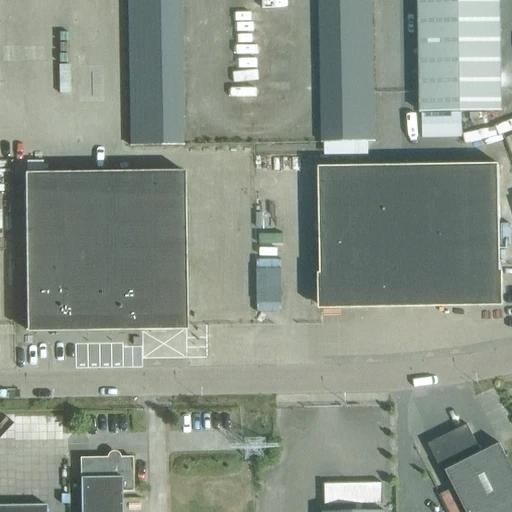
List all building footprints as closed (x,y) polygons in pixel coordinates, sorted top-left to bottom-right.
[(127,0),(130,146),(182,145),(179,0),(127,0)] [(319,0),(322,142),(375,141),(372,0),(319,0)] [(502,111),(500,0),(418,0),(421,112),(460,111),(502,111)] [(460,111),(421,112),(421,138),(460,137),(460,111)] [(501,304),(499,164),(319,167),(321,307),(501,304)] [(184,171),(24,173),(26,330),(186,328),(184,171)] [(511,511),(511,467),(500,443),(482,452),(467,424),(428,444),(447,482),(451,480),(466,511),(511,511)] [(121,511),(121,492),(133,491),(132,457),(79,458),(80,511),(121,511)] [(384,506),(384,486),(326,487),(326,507),(356,507),(356,511),(360,510),(360,507),(384,506)]
